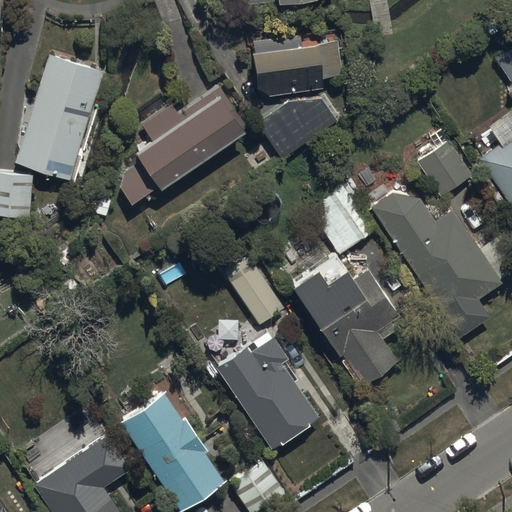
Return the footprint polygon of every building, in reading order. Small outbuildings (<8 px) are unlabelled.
[(444,31),(476,5),(472,0),(458,0),(452,5),(450,2),(433,16),(444,31)] [(318,45),(252,53),(258,98),(323,89),(318,45)] [(511,47),(495,59),(509,80),(511,78),(511,47)] [(69,178),(103,72),(49,54),(15,161),(69,178)] [(162,190),(245,132),(215,89),(178,115),(169,103),(140,123),(148,135),(132,147),(141,160),(115,178),(132,203),(159,185),(162,190)] [(266,137),(282,160),(336,122),(320,100),(288,102),(256,124),(266,137)] [(415,158),(440,196),(473,174),(447,137),(415,158)] [(511,138),(480,159),(511,207),(511,138)] [(0,215),(27,217),(30,174),(0,172),(0,215)] [(306,208),(337,254),(373,230),(342,184),(306,208)] [(392,193),(371,207),(459,340),(492,318),(479,300),(503,284),(454,210),(436,221),(420,197),(392,193)] [(376,332),(382,328),(400,316),(367,267),(349,279),(330,251),(286,280),(338,358),(342,354),(363,386),(397,363),(376,332)] [(224,271),(261,325),(287,308),(251,253),(224,271)] [(267,342),(250,353),(245,345),(215,365),(272,451),(302,431),(319,420),(282,364),(290,359),(275,336),(267,342)] [(118,419),(179,511),(181,511),(225,484),(162,390),(118,419)] [(121,511),(104,486),(132,468),(110,434),(82,453),(33,485),(51,511),(121,511)] [(230,481),(250,511),(267,511),(291,496),(265,458),(230,481)]
